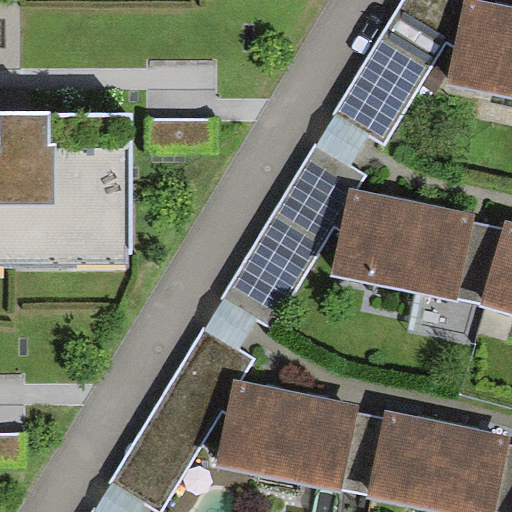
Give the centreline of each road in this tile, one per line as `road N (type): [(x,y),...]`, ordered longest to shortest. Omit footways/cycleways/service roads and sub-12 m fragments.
road 1 (residential): [(357,0),(46,511)]
road 2 (unknown): [(292,108),(209,111),(172,87),(0,84)]
